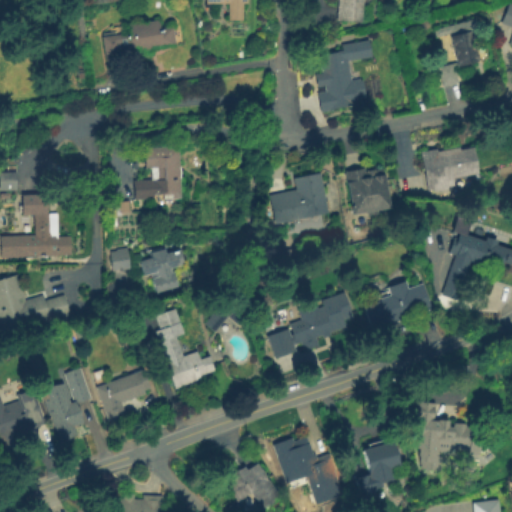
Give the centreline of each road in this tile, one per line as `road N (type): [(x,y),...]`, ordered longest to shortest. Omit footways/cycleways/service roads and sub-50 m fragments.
road 1 (residential): [(511,316),(0,500)]
road 2 (residential): [(279,0),(282,115),(291,140),(511,98)]
